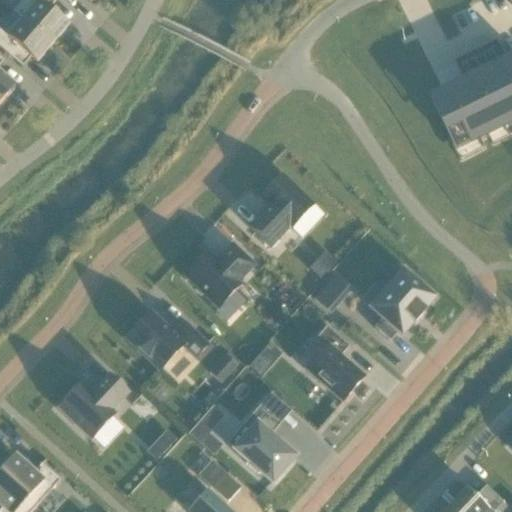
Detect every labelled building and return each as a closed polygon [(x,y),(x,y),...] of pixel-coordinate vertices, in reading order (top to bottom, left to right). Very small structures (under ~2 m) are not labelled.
[(23,22),(52,47),(67,29),(47,13),(56,3),(51,0),(24,0),(12,15),(22,23),(23,22)] [(36,65),(52,47),(23,22),(22,23),(7,40),(0,34),(0,50),(8,58),(16,49),(36,65)] [(478,80),(437,100),(462,152),(511,126),(511,57),(503,40),(467,58),(478,80)] [(0,106),(14,90),(0,77),(0,67),(3,64),(0,61),(0,106)] [(268,209),(248,230),(270,250),(289,230),(291,231),(313,208),(281,178),(259,201),(268,209)] [(206,256),(184,279),(218,312),(240,288),(237,285),(253,268),(232,248),(216,265),(206,256)] [(375,288),(361,303),(382,321),(374,330),(388,342),(396,333),(401,338),(411,326),(413,327),(424,315),(422,314),(432,301),(420,291),(423,288),(406,274),(404,276),(402,275),(384,296),(375,288)] [(334,276),(312,301),(330,317),(352,292),(334,276)] [(125,340),(160,372),(184,347),(196,359),(208,346),(185,324),(173,336),(150,314),(125,340)] [(324,349),(306,370),(344,402),(365,379),(340,358),(350,347),(327,328),(315,341),(324,349)] [(216,366),(229,377),(237,368),(224,357),(216,366)] [(255,363),(249,370),(261,380),(267,373),(255,363)] [(82,386),(58,411),(91,442),(92,440),(104,452),(123,431),(112,420),(115,417),(110,413),(127,395),(109,378),(92,395),(82,386)] [(259,409),(226,446),(246,464),(244,466),(257,478),(259,475),(271,486),(293,461),(269,439),(280,427),(259,409)] [(166,433),(160,440),(169,450),(176,443),(166,433)] [(211,440),(203,450),(212,458),(220,448),(211,440)] [(0,478),(35,511),(60,483),(41,467),(33,476),(14,459),(0,474),(0,478)] [(223,475),(211,464),(198,479),(209,489),(223,475)] [(223,475),(209,489),(227,505),(240,490),(223,475)] [(34,511),(35,511),(0,478),(0,510),(1,511),(0,511),(34,511)] [(467,489),(445,511),(491,511),(477,499),(467,489)] [(227,511),(206,493),(188,511),(227,511)]
